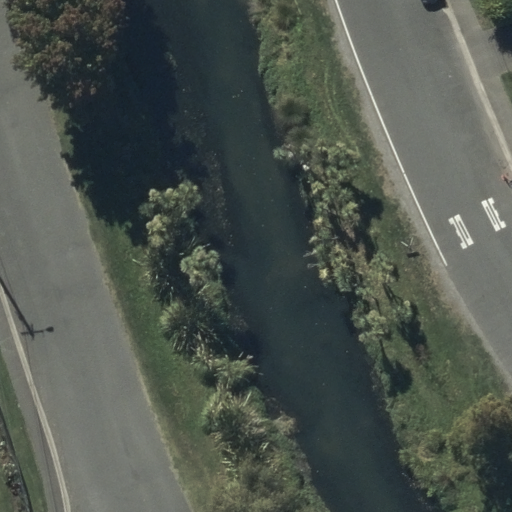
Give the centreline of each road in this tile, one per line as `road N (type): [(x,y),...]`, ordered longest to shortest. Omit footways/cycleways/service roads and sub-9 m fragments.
road 1 (residential): [(131,511),(0,118)]
road 2 (residential): [(511,291),(451,176),(388,0)]
